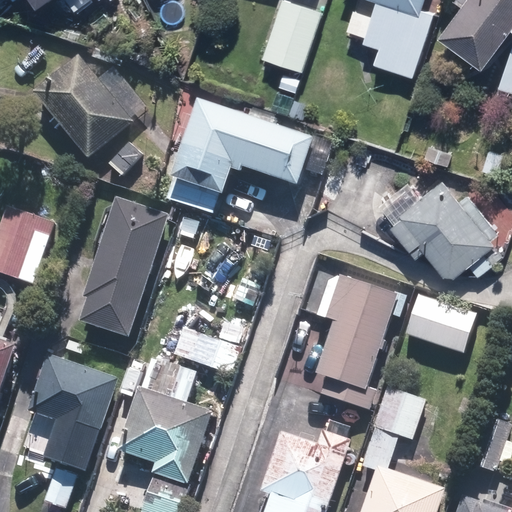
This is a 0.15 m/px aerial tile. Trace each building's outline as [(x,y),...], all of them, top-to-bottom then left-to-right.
[(306,68),(325,9),(296,0),(285,0),(268,56),(306,68)] [(379,0),(367,39),(382,45),(377,62),(416,75),(437,11),(425,7),(427,0),(379,0)] [(488,60),(511,27),(511,0),(470,0),(448,30),(488,60)] [(29,76),(51,56),(41,45),(19,64),(29,76)] [(82,55),(37,93),(93,158),(138,120),(82,55)] [(229,193),(239,164),(302,185),(318,137),(204,98),(178,175),(229,193)] [(148,151),(131,138),(111,165),(128,177),(148,151)] [(508,150),(490,147),(485,171),(504,174),(508,150)] [(448,274),(453,270),(457,276),(499,244),(447,178),(425,194),(414,179),(384,202),(399,221),(395,225),(419,255),(428,248),(448,274)] [(133,336),(173,214),(120,197),(88,296),(94,298),(87,321),(133,336)] [(59,222),(13,205),(0,240),(0,271),(37,284),(59,222)] [(371,387),(401,294),(338,274),(324,316),(339,320),(322,373),(330,375),(324,393),(374,409),(380,390),(371,387)] [(422,297),(410,335),(467,352),(479,315),(422,297)] [(25,345),(0,336),(0,414),(1,415),(25,345)] [(51,355),(33,411),(103,433),(121,377),(51,355)] [(156,470),(192,483),(218,413),(144,386),(122,448),(159,462),(156,470)] [(428,401),(391,388),(379,425),(380,426),(367,466),(381,471),(366,511),(441,511),(450,486),(393,467),(404,434),(415,437),(428,401)] [(511,432),(511,423),(490,416),(475,461),(500,469),(511,432)] [(331,511),(357,439),(326,428),(321,443),(286,431),(265,489),(276,492),(269,511),(331,511)] [(158,477),(147,511),(148,511),(185,511),(193,488),(158,477)] [(511,511),(511,509),(468,494),(461,511),(511,511)]
